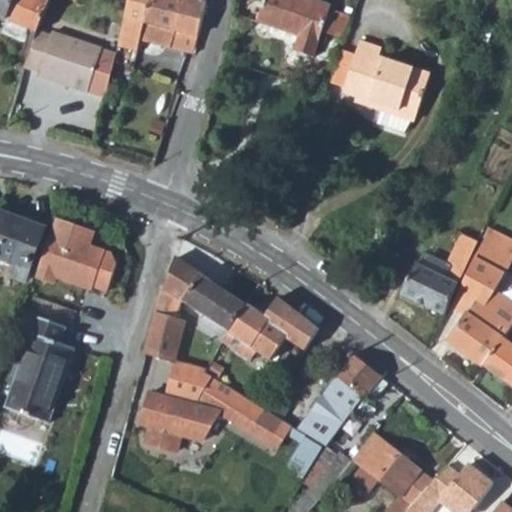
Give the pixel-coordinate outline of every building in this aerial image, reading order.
[(0,0),(0,19),(7,22),(29,32),(36,35),(36,34),(46,12),(51,0),(0,0)] [(125,18),(122,32),(118,47),(137,52),(139,44),(170,51),(175,31),(198,37),(206,5),(184,0),(128,0),(125,18)] [(332,9),(306,0),(251,0),(245,17),(260,22),(259,24),(298,38),(293,53),(314,60),(332,9)] [(24,44),(29,32),(7,22),(2,34),(24,44)] [(198,37),(175,31),(170,51),(192,56),(198,37)] [(36,79),(106,101),(116,55),(50,35),(48,39),(36,34),(36,35),(24,69),(38,74),(36,79)] [(354,59),(342,55),(334,77),(330,88),(330,89),(342,93),(342,95),(356,100),(397,114),(396,120),(380,115),(376,127),(403,136),(410,125),(413,126),(428,82),(376,64),(379,57),(358,50),(354,59)] [(354,106),(380,115),(396,120),(397,114),(356,100),(354,106)] [(45,231),(0,213),(0,261),(16,268),(12,279),(25,284),(45,231)] [(485,214),(477,230),(484,234),(486,230),(492,217),(485,214)] [(99,229),(59,218),(40,277),(58,282),(60,279),(109,293),(119,261),(115,251),(94,244),(99,229)] [(447,267),(464,275),(484,234),(477,230),(471,242),(461,237),(447,267)] [(446,343),(484,369),(511,327),(511,304),(495,293),(511,262),(511,242),(488,231),(471,267),(451,308),(463,317),(446,343)] [(422,257),(418,267),(460,286),(464,275),(447,267),(445,269),(422,257)] [(249,306),(176,258),(166,289),(184,301),(229,331),(230,333),(249,306)] [(400,297),(444,318),(460,286),(418,267),(416,265),(400,297)] [(177,322),(184,301),(166,289),(163,287),(160,299),(170,305),(168,319),(177,322)] [(145,354),(176,362),(185,325),(177,322),(168,319),(170,305),(160,299),(145,354)] [(267,318),(249,306),(230,333),(229,331),(223,343),(251,361),(258,352),(272,361),(286,340),(306,352),(321,330),(300,313),(280,299),(267,318)] [(64,330),(39,320),(7,406),(48,422),(74,351),(60,346),(64,330)] [(511,327),(484,369),(511,387),(511,327)] [(362,400),(381,377),(355,356),(337,379),(362,400)] [(337,379),(325,396),(350,415),(362,400),(337,379)] [(167,398),(150,394),(141,425),(151,428),(146,445),(176,453),(181,436),(204,443),(224,414),(277,448),(291,426),(215,380),(195,404),(167,398)] [(325,396),(314,410),(340,429),(350,415),(325,396)] [(314,410),(299,431),(326,448),(340,429),(314,410)] [(382,511),(406,511),(432,484),(374,437),(354,462),(363,469),(354,480),(370,492),(378,482),(396,496),(382,511)] [(447,468),(432,484),(406,511),(429,511),(438,501),(452,511),(470,511),(492,484),(466,465),(458,476),(447,468)] [(310,511),(338,478),(329,470),(308,491),(308,493),(292,511),(310,511)] [(511,511),(511,507),(502,500),(492,511),(511,511)]
